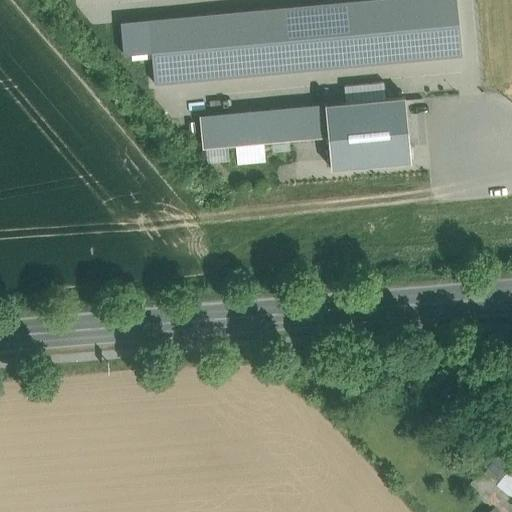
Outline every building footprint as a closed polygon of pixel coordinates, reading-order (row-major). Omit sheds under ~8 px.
[(361,32),(358,0),(356,0),(344,1),(347,33),(361,32)] [(358,0),(361,32),(375,31),(372,0),(358,0)] [(389,29),(386,0),(372,0),(375,31),(389,29)] [(386,0),(389,29),(403,28),(400,0),(386,0)] [(417,27),(414,0),(400,0),(403,28),(417,27)] [(414,0),(417,27),(431,26),(428,0),(414,0)] [(445,24),(442,0),(428,0),(431,26),(445,24)] [(459,23),(456,0),(442,0),(445,24),(459,23)] [(330,3),(333,35),(347,33),(344,1),(330,3)] [(333,35),(330,3),(316,4),(319,36),(333,35)] [(319,36),(316,4),(302,5),(305,38),(319,36)] [(288,7),(291,39),(305,38),(302,5),(288,7)] [(291,39),(288,7),(274,8),(277,40),(291,39)] [(260,9),(263,41),(277,40),(274,8),(260,9)] [(263,41),(260,9),(246,10),(249,43),(263,41)] [(232,12),(235,44),(249,43),(246,10),(232,12)] [(235,44),(232,12),(218,13),(221,45),(235,44)] [(204,14),(207,47),(221,45),(218,13),(204,14)] [(207,47),(204,14),(190,16),(193,48),(207,47)] [(193,48),(190,16),(176,17),(179,49),(193,48)] [(162,18),(165,51),(179,49),(176,17),(162,18)] [(165,51),(162,18),(148,20),(151,52),(165,51)] [(134,21),(138,53),(151,52),(148,20),(134,21)] [(138,53),(134,21),(120,22),(123,55),(138,53)] [(462,55),(459,23),(445,24),(448,57),(462,55)] [(448,57),(445,24),(431,26),(434,58),(448,57)] [(417,27),(420,59),(434,58),(431,26),(417,27)] [(420,59),(417,27),(403,28),(406,60),(420,59)] [(389,29),(392,62),(406,60),(403,28),(389,29)] [(392,62),(389,29),(375,31),(378,63),(392,62)] [(361,32),(364,64),(378,63),(375,31),(361,32)] [(364,64),(361,32),(347,33),(350,66),(364,64)] [(333,35),(336,67),(350,66),(347,33),(333,35)] [(336,67),(333,35),(319,36),(322,68),(336,67)] [(322,68),(319,36),(305,38),(308,69),(322,68)] [(291,39),(294,71),(308,69),(305,38),(291,39)] [(294,71),(291,39),(277,40),(280,72),(294,71)] [(263,41),(266,73),(280,72),(277,40),(263,41)] [(266,73),(263,41),(249,43),(253,75),(266,73)] [(235,44),(238,76),(253,75),(249,43),(235,44)] [(238,76),(235,44),(221,45),(224,77),(238,76)] [(207,47),(210,78),(224,77),(221,45),(207,47)] [(210,78),(207,47),(193,48),(196,80),(210,78)] [(196,80),(193,48),(179,49),(182,81),(196,80)] [(165,51),(168,82),(182,81),(179,49),(165,51)] [(168,82),(165,51),(151,52),(154,84),(168,82)] [(328,136),(331,167),(411,160),(405,96),(325,103),(328,136)] [(328,136),(325,103),(311,105),(314,137),(328,136)] [(314,137),(311,105),(297,106),(300,138),(314,137)] [(283,107),(286,140),(300,138),(297,106),(283,107)] [(286,140),(283,107),(269,109),(272,141),(286,140)] [(255,110),(258,142),(272,141),(269,109),(255,110)] [(258,142),(255,110),(241,111),(244,144),(258,142)] [(227,113),(230,145),(244,144),(241,111),(227,113)] [(230,145),(227,113),(213,114),(216,146),(230,145)] [(199,115),(202,148),(216,146),(213,114),(199,115)] [(511,460),(501,452),(483,474),(497,485),(509,472),(511,467),(511,460)] [(483,474),(481,472),(467,486),(487,502),(488,500),(494,505),(500,511),(508,511),(511,508),(511,497),(497,485),(483,474)] [(511,474),(509,472),(497,485),(511,497),(511,474)]
